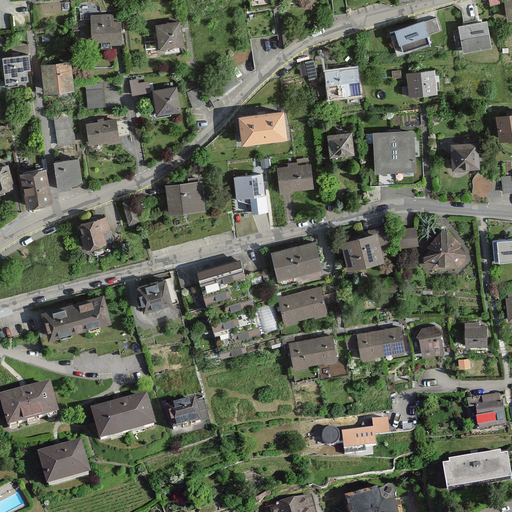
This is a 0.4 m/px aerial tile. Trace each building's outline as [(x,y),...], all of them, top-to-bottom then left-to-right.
[(90,14),(91,40),(109,39),(109,44),(121,44),(120,20),(113,20),(113,13),(90,14)] [(395,27),(403,49),(430,40),(428,34),(440,30),(436,17),(424,21),(423,18),(395,27)] [(156,21),(158,44),(181,42),(179,19),(156,21)] [(459,25),(463,51),(491,47),(487,20),(459,25)] [(6,86),(17,85),(16,79),(26,78),(25,68),(29,68),(28,53),(1,55),(3,80),(6,80),(6,86)] [(43,62),(45,90),(73,88),(71,60),(43,62)] [(324,69),(326,95),(360,92),(357,65),(324,69)] [(408,70),(409,94),(436,92),(434,68),(408,70)] [(134,93),(151,91),(150,80),(140,81),(139,76),(132,77),(134,93)] [(152,89),(155,112),(178,109),(175,85),(152,89)] [(105,86),(88,88),(90,107),(107,105),(105,86)] [(239,112),(242,139),(285,135),(282,107),(239,112)] [(60,143),(78,140),(73,111),(55,114),(60,143)] [(511,111),(496,114),(499,137),(511,135),(511,111)] [(86,121),(89,144),(118,141),(115,117),(86,121)] [(326,134),(329,155),(351,152),(348,131),(326,134)] [(373,132),(374,171),(414,170),(413,131),(373,132)] [(450,141),(451,167),(478,167),(477,140),(450,141)] [(53,159),(57,188),(70,186),(69,183),(80,179),(77,156),(53,159)] [(277,166),(281,191),(312,186),(308,161),(277,166)] [(0,164),(0,190),(13,186),(6,163),(0,164)] [(19,170),(25,205),(50,200),(44,166),(19,170)] [(234,176),(236,199),(264,197),(262,173),(234,176)] [(474,192),(490,193),(492,176),(476,175),(474,192)] [(165,183),(167,212),(203,209),(201,180),(165,183)] [(124,197),(131,222),(150,217),(142,192),(124,197)] [(80,221),(85,247),(111,243),(106,216),(80,221)] [(421,244),(421,225),(403,226),(404,245),(421,244)] [(341,240),(348,266),(387,256),(384,246),(390,244),(386,228),(341,240)] [(422,255),(434,266),(458,266),(467,255),(459,244),(461,242),(447,230),(441,229),(427,245),(430,248),(422,255)] [(511,238),(493,239),(494,260),(511,259),(511,238)] [(271,250),(276,275),(320,265),(314,240),(271,250)] [(239,257),(196,269),(217,344),(261,332),(239,257)] [(134,286),(141,310),(172,302),(165,277),(134,286)] [(279,298),(285,322),(326,312),(319,287),(279,298)] [(39,309),(46,336),(109,320),(101,293),(39,309)] [(465,323),(465,344),(485,345),(485,323),(465,323)] [(356,333),(361,357),(404,349),(400,325),(356,333)] [(417,334),(423,357),(444,353),(441,329),(433,326),(421,328),(417,334)] [(290,342),(294,367),(336,359),(332,334),(290,342)] [(0,393),(0,405),(4,424),(55,413),(48,383),(0,393)] [(90,409),(98,440),(153,425),(145,395),(90,409)] [(476,405),(478,427),(507,425),(504,402),(500,402),(499,395),(481,396),(482,404),(476,405)] [(165,404),(171,429),(199,422),(193,397),(165,404)] [(370,417),(371,426),(340,429),(341,447),(379,443),(378,432),(389,431),(388,415),(370,417)] [(37,453),(45,484),(87,474),(79,442),(37,453)] [(443,465),(447,489),(511,478),(508,455),(501,456),(500,453),(449,461),(449,464),(443,465)] [(401,511),(400,503),(396,504),(395,501),(397,497),(396,492),(392,488),(386,487),(382,489),(381,493),(378,493),(377,490),(344,498),(347,511),(401,511)] [(315,511),(310,495),(266,507),(267,511),(315,511)]
